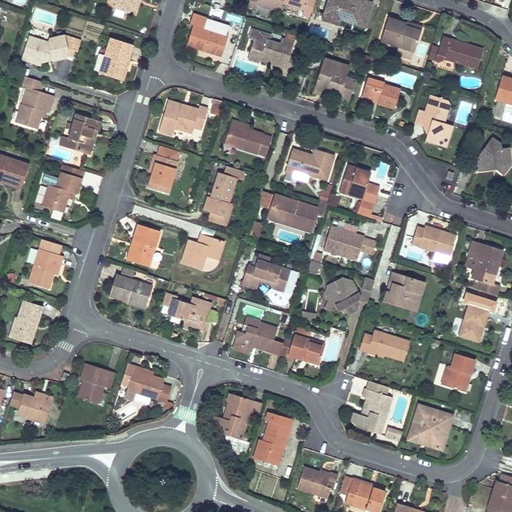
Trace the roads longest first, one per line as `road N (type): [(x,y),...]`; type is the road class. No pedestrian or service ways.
road 1 (residential): [(511,340),(470,464),(438,475),(346,446),(302,394),(202,362)]
road 2 (residential): [(153,66),(381,139),(449,208),(511,229)]
road 3 (residential): [(153,66),(75,322)]
road 4 (residential): [(202,362),(75,322)]
